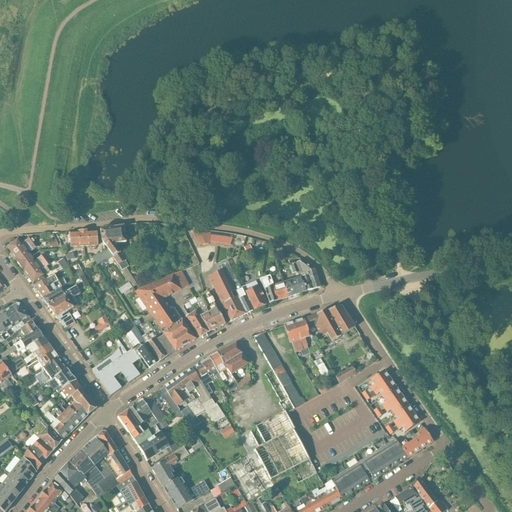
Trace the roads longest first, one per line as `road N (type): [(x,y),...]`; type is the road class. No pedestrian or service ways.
road 1 (residential): [(339,293),(306,256),(242,228),(134,219),(0,233)]
road 2 (residential): [(343,511),(443,448),(339,293)]
road 3 (residential): [(106,415),(214,342),(339,293)]
road 4 (unclassified): [(339,293),(511,257)]
road 5 (residential): [(106,415),(20,291)]
road 6 (residential): [(15,511),(106,415)]
